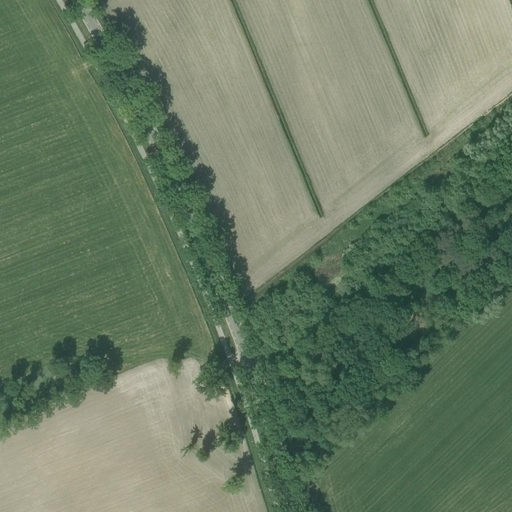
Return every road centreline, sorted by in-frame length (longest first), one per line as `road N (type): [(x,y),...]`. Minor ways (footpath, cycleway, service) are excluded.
road 1 (unclassified): [(295,511),(189,214),(77,0)]
road 2 (track): [(511,173),(426,259),(255,384)]
